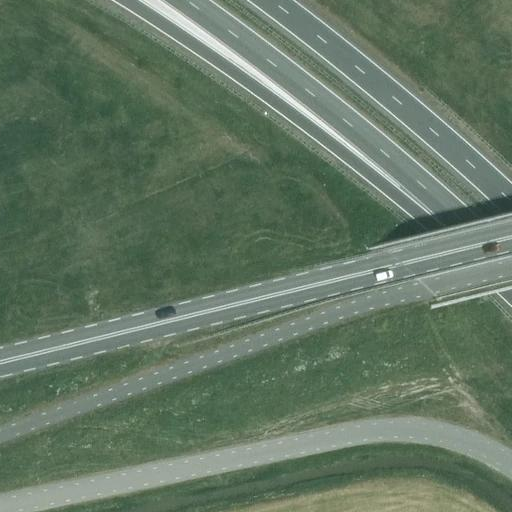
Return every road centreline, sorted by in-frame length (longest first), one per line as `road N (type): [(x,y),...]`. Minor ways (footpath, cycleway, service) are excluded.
road 1 (unclassified): [(0,436),(370,305),(511,269)]
road 2 (unclassified): [(0,506),(382,429),(441,433),(511,467)]
road 3 (trunk): [(125,0),(409,207),(511,302)]
road 4 (trunk): [(186,0),(429,188),(511,264)]
road 5 (primary): [(0,365),(401,265)]
road 6 (trunk): [(511,198),(269,0)]
